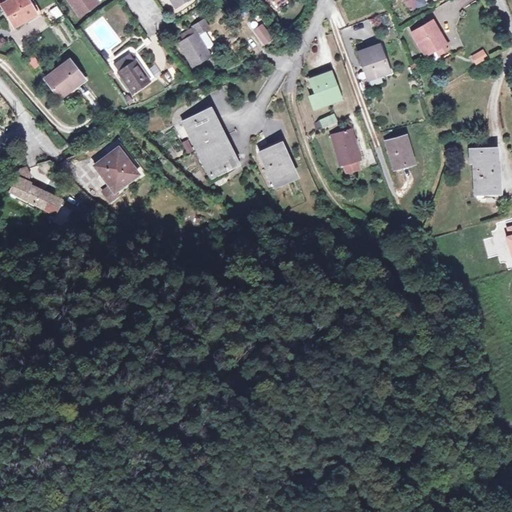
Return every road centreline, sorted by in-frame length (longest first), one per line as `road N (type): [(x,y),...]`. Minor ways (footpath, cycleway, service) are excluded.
road 1 (track): [(286,64),(295,74),(293,105),(311,157),(334,202),(379,243),(406,300),(431,370),(455,511)]
road 2 (residential): [(322,0),(307,40),(247,123)]
